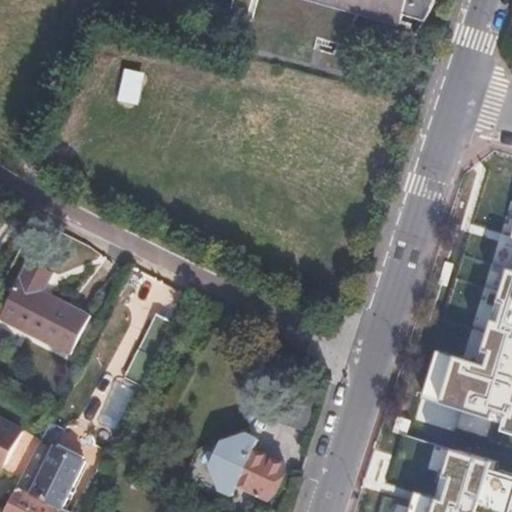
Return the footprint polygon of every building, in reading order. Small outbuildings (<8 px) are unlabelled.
[(333,0),(333,1),(356,8),(358,0),(366,0),(406,12),(429,19),(432,13),(437,3),(438,0),(333,0)] [(366,0),(358,0),(356,8),(403,22),(406,12),(366,0)] [(511,234),(511,237),(511,259),(480,364),(436,350),(421,398),(505,424),(503,431),(511,434),(511,234)] [(0,318),(0,321),(69,357),(89,318),(43,294),(52,275),(29,262),(0,318)] [(138,353),(155,360),(173,324),(155,316),(138,353)] [(128,374),(144,382),(155,360),(138,353),(128,374)] [(119,382),(101,421),(116,428),(134,390),(119,382)] [(0,462),(5,465),(21,432),(0,420),(0,462)] [(249,436),(239,440),(226,445),(215,469),(220,483),(222,492),(235,498),(240,488),(269,501),(285,466),(257,453),(262,442),(249,436)] [(14,485),(64,510),(88,465),(58,448),(56,452),(38,443),(17,481),(14,485)] [(511,511),(511,476),(492,470),(494,463),(451,451),(437,503),(414,496),(409,511),(511,511)] [(0,511),(68,511),(64,510),(14,485),(0,511)]
